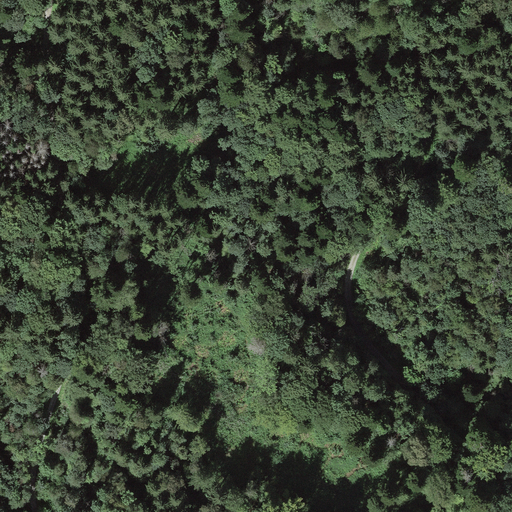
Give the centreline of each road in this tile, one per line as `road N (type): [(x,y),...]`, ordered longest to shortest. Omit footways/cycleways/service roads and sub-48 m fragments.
road 1 (track): [(511,510),(478,451),(379,356),(350,312),(348,264),(413,179),(426,130),(425,80),(390,0)]
road 2 (track): [(35,511),(34,464),(76,301),(46,89),(50,0)]
